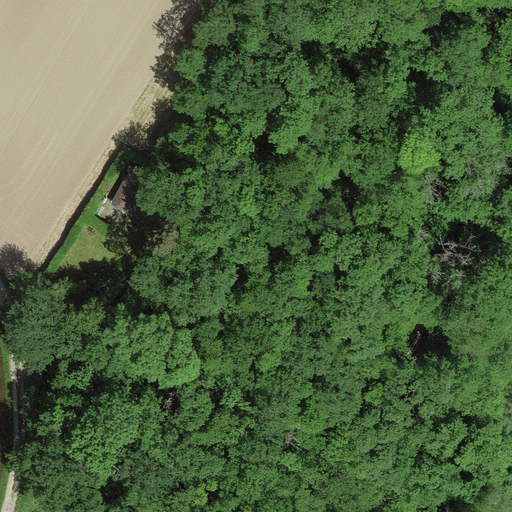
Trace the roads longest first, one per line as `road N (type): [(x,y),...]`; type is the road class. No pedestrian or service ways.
road 1 (track): [(9,308),(203,0)]
road 2 (track): [(7,511),(21,434),(15,342),(0,290)]
